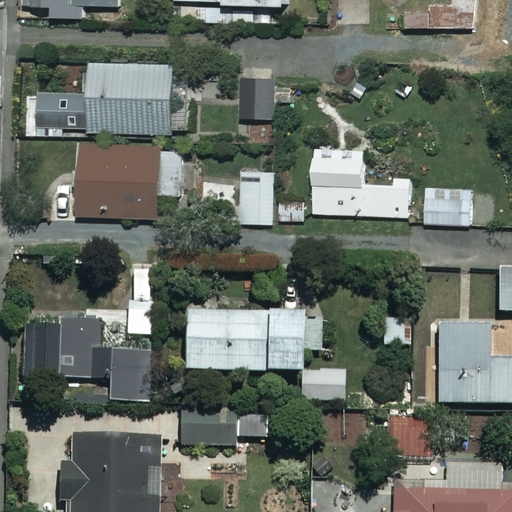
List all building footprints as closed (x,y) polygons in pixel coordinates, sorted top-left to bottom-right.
[(27,0),(28,12),(58,12),(58,22),(88,22),(87,8),(125,8),(124,0),(27,0)] [(290,0),(230,0),(231,12),(291,12),(290,0)] [(455,0),(455,7),(435,5),(434,13),(409,11),(407,29),(455,33),(452,70),(491,73),(496,0),(455,0)] [(178,68),(93,68),(93,137),(178,137),(178,68)] [(278,84),(244,85),(245,121),(278,121),(278,84)] [(87,96),(42,96),(42,133),(87,133),(87,96)] [(166,151),(80,150),(79,220),(165,222),(166,151)] [(370,153),(318,151),(317,217),(413,220),(414,183),(369,182),(370,153)] [(276,174),(244,175),(246,228),(278,227),(276,174)] [(476,191),(427,190),(426,228),(475,229),(476,191)] [(310,200),(282,200),(282,223),(310,223),(310,200)] [(511,270),(501,272),(503,315),(511,315),(511,270)] [(306,376),(309,320),(191,315),(189,374),(305,379),(306,406),(349,404),(347,374),(306,376)] [(102,323),(62,323),(62,327),(28,327),(28,383),(113,383),(113,406),(154,406),(154,353),(102,353),(102,323)] [(413,325),(385,325),(385,350),(413,351),(413,325)] [(493,329),(438,331),(440,408),(511,406),(511,362),(494,363),(493,329)] [(184,418),(184,452),(191,452),(191,458),(199,458),(199,452),(237,452),(237,418),(184,418)] [(271,418),(245,419),(246,442),(271,442),(271,418)] [(390,459),(425,457),(424,435),(421,435),(420,419),(389,420),(390,459)] [(161,511),(161,441),(74,442),(75,468),(62,469),(63,507),(66,507),(65,511),(161,511)] [(511,511),(511,463),(448,464),(448,492),(396,493),(395,511),(511,511)]
